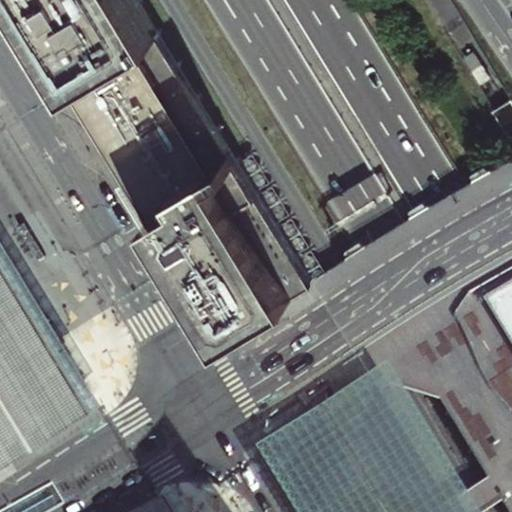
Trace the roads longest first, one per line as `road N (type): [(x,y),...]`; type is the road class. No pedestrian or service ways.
road 1 (secondary): [(511,203),(310,328),(188,390)]
road 2 (primary): [(0,76),(188,390)]
road 3 (secondary): [(212,430),(257,394),(511,238)]
road 4 (trunk): [(484,293),(304,0)]
road 5 (trunk): [(216,0),(374,212)]
road 6 (trunk): [(374,212),(511,436)]
road 7 (trunk): [(244,0),(374,212)]
road 8 (tertiary): [(188,390),(0,494)]
road 9 (tertiary): [(93,511),(212,430)]
